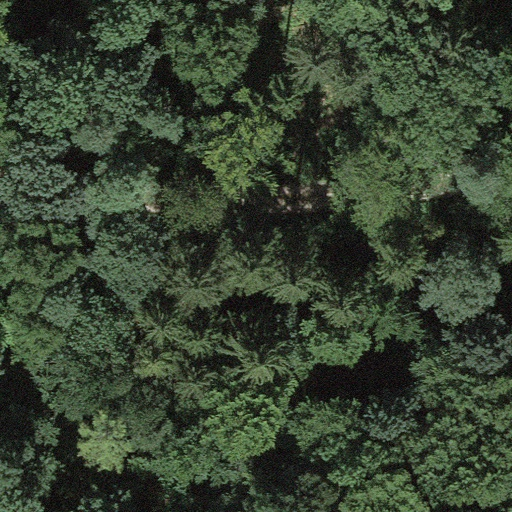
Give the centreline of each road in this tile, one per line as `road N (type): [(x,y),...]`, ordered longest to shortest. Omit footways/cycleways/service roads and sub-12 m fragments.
road 1 (track): [(0,193),(41,204),(511,180)]
road 2 (track): [(0,339),(133,200)]
